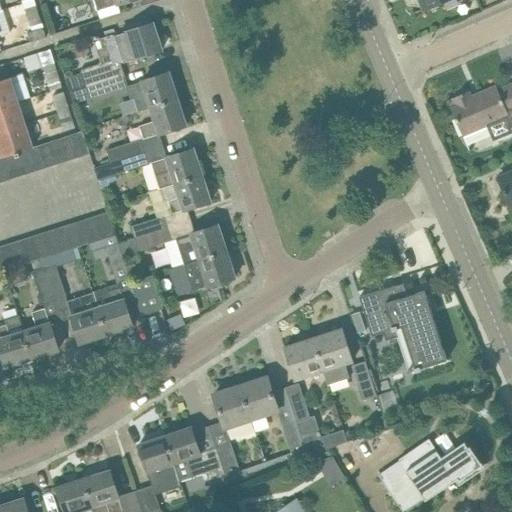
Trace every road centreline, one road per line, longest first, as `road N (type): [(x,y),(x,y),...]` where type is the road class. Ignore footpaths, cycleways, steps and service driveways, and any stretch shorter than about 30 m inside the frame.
road 1 (residential): [(0,459),(108,406),(284,290)]
road 2 (residential): [(284,290),(190,0)]
road 3 (tertiary): [(511,361),(438,188)]
road 4 (residential): [(284,290),(438,188)]
road 5 (unclassified): [(390,73),(511,21)]
road 6 (tertiary): [(438,188),(390,73)]
